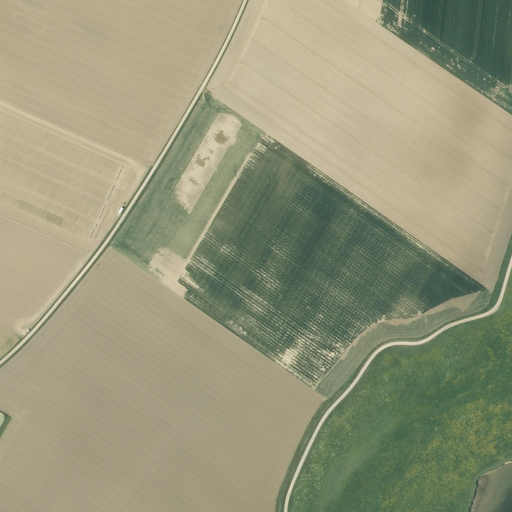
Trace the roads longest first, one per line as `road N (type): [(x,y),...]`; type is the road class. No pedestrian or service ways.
road 1 (unclassified): [(0,362),(112,233),(245,0)]
road 2 (track): [(285,511),(321,422),(373,355),(494,310),(511,260)]
